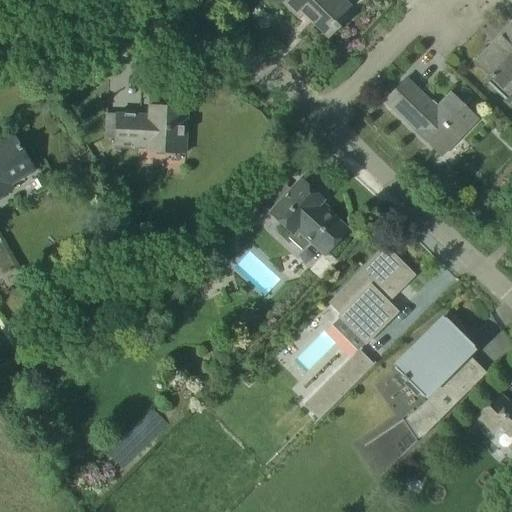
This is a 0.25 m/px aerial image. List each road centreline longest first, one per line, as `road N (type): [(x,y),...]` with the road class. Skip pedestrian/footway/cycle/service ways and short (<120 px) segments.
road 1 (tertiary): [(339,129),(242,63),(181,46),(139,41),(0,54)]
road 2 (tertiary): [(511,292),(339,129)]
road 3 (residential): [(339,129),(465,0)]
